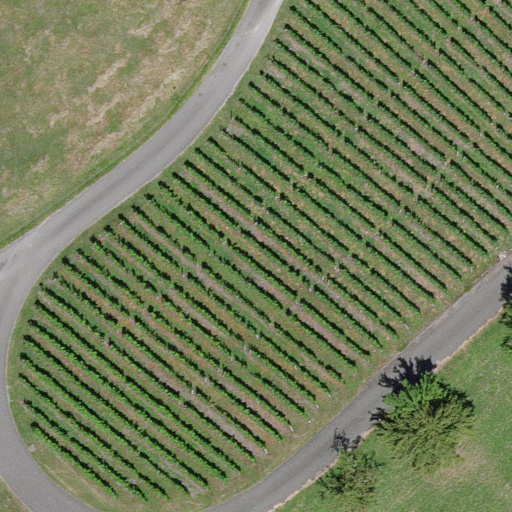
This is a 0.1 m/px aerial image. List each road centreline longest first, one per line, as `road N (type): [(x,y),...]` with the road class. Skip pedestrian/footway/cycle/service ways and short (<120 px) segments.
road 1 (track): [(253,0),(209,90),(110,194),(16,263),(0,325)]
road 2 (track): [(228,511),(290,481),(511,284)]
